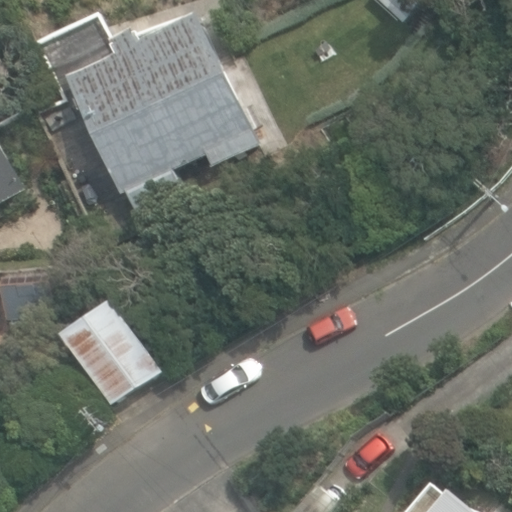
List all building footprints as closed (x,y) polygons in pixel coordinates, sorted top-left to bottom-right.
[(379,0),(408,26),(431,0),(379,0)] [(269,147),(206,15),(148,43),(143,32),(116,45),(122,56),(70,80),(125,199),(134,194),(148,223),(197,201),(183,170),(211,157),(217,171),(269,147)] [(0,208),(33,191),(0,128),(0,208)] [(75,339),(120,408),(171,374),(126,306),(75,339)] [(303,511),(345,511),(352,505),(326,484),(303,511)] [(451,511),(485,511),(466,495),(451,511)]
